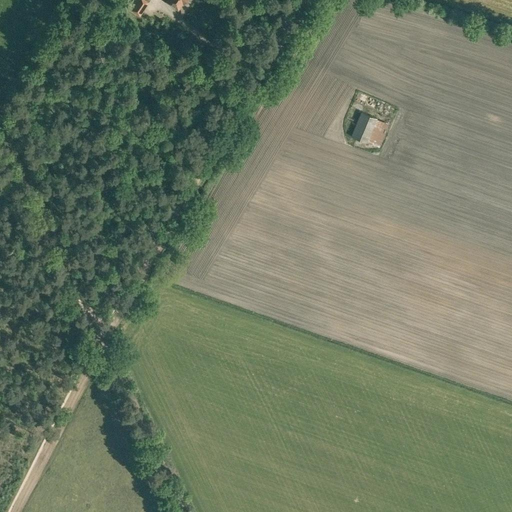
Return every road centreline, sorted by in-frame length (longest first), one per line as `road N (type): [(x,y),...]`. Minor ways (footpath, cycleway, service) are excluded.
road 1 (track): [(304,0),(102,340)]
road 2 (track): [(100,333),(0,119)]
road 3 (track): [(102,340),(17,511)]
road 4 (track): [(183,511),(102,340)]
